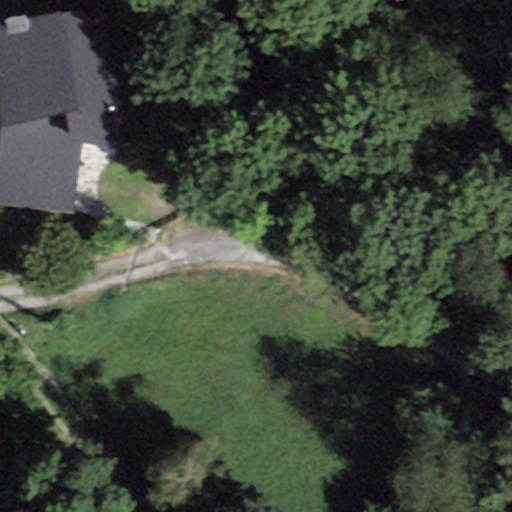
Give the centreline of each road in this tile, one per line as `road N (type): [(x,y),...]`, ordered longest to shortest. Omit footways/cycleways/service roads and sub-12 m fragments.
road 1 (track): [(502,511),(451,349),(385,287),(248,247),(184,254),(0,301)]
road 2 (track): [(0,341),(126,488),(131,511)]
